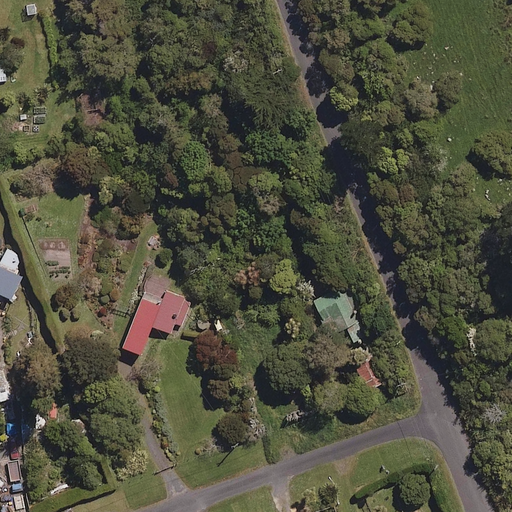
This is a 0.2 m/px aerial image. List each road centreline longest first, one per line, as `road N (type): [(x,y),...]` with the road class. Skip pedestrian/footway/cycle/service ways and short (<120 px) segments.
road 1 (residential): [(443,416),(286,0)]
road 2 (residential): [(166,511),(443,416)]
